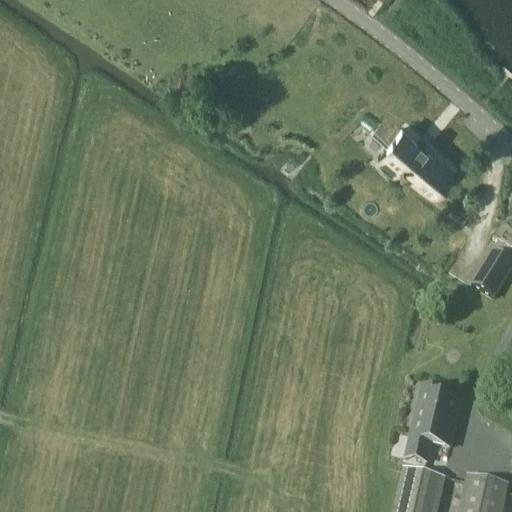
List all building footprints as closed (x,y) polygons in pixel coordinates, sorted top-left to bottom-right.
[(390,117),(372,138),(387,152),(380,159),(397,174),(405,166),(412,173),(411,174),(430,190),(448,169),(428,151),(431,147),(423,140),(420,144),(390,117)] [(511,263),(491,251),(469,288),(493,302),(511,270),(511,263)] [(430,447),(449,451),(459,404),(440,400),(442,393),(421,389),(405,461),(426,466),(430,447)] [(394,511),(436,511),(445,479),(405,470),(394,511)] [(468,478),(459,511),(503,511),(509,487),(468,478)]
